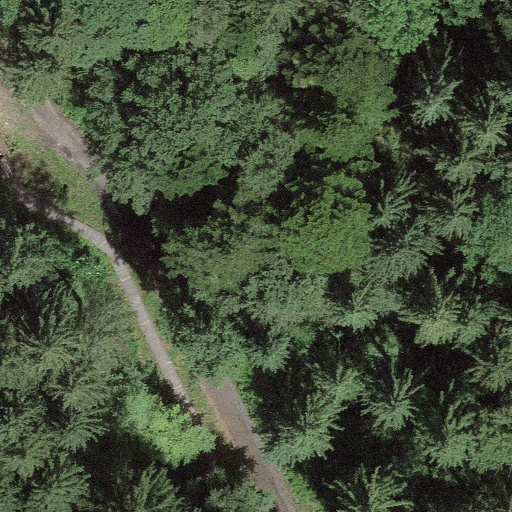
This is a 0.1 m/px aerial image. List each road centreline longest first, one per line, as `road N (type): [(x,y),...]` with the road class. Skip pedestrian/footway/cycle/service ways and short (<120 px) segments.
road 1 (track): [(0,42),(148,241),(293,511)]
road 2 (track): [(148,241),(283,275),(468,304),(511,301)]
